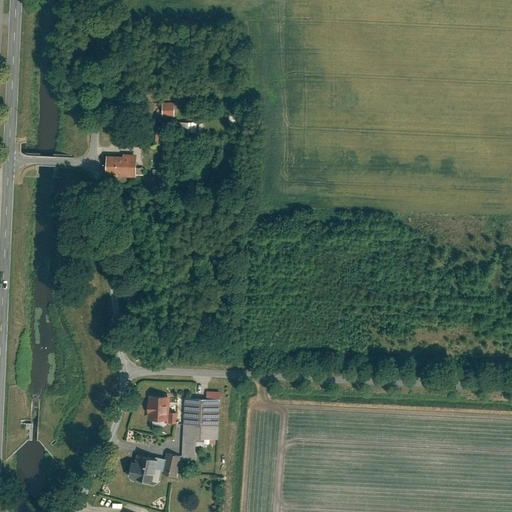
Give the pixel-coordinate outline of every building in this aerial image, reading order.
[(176,104),(162,103),(162,119),(175,119),(176,104)] [(232,111),(230,126),(249,128),(250,113),(232,111)] [(205,123),(179,122),(178,138),(195,139),(195,135),(204,135),(205,123)] [(167,126),(155,126),(155,145),(166,146),(167,126)] [(121,157),(110,156),(108,173),(143,176),(143,168),(135,167),(136,155),(122,153),(121,157)] [(167,395),(147,394),(146,402),(143,402),(143,410),(146,410),(146,418),(166,418),(166,410),(167,395)] [(204,398),(183,397),(181,456),(191,456),(192,438),(217,438),(218,398),(204,398)] [(179,456),(165,452),(160,472),(174,475),(179,456)] [(152,457),(133,453),(132,462),(126,461),(123,476),(147,480),(149,469),(152,457)] [(149,469),(157,471),(160,458),(152,457),(149,469)]
